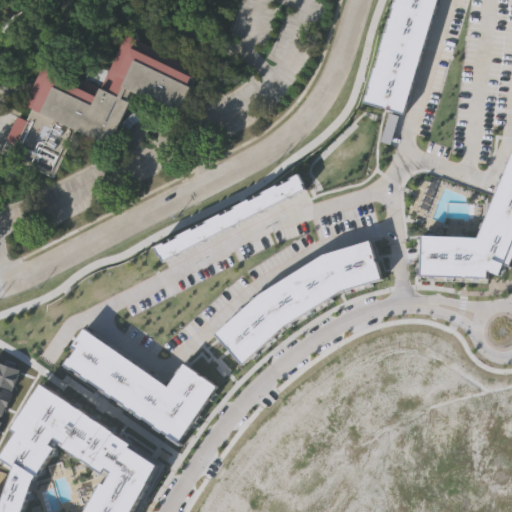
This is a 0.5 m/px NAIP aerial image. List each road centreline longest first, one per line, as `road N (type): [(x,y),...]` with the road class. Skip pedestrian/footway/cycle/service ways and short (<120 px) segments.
road 1 (residential): [(358,0),(339,63),(283,140),(0,286)]
road 2 (residential): [(168,511),(237,410),(306,345),(364,313),(420,305)]
road 3 (residential): [(511,354),(508,304),(500,303),(483,311),(476,335),(493,355),(511,354)]
road 4 (residential): [(488,308),(420,305),(476,335)]
